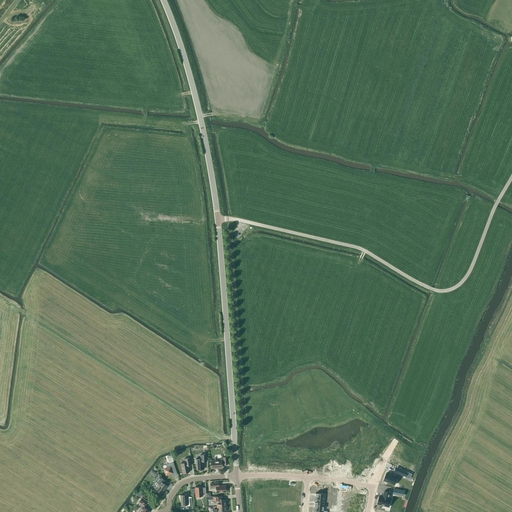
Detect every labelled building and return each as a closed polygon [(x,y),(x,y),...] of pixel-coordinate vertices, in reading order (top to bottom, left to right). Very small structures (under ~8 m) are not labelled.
[(376,434),(371,434),(371,443),(377,443),(380,443),(380,433),(376,433),(376,434)] [(366,453),(361,453),(361,462),(367,462),(370,462),(370,452),(366,452),(366,453)] [(275,453),(270,453),(270,463),(277,463),(277,462),(280,462),(280,453),(275,453)] [(204,469),(203,461),(207,461),(206,454),(200,455),(201,459),(195,459),(196,470),(204,469)] [(300,455),(295,455),(295,465),(301,465),(301,464),(304,464),(304,455),(300,455)] [(228,464),(227,457),(220,458),(221,460),(211,461),(211,469),(222,468),(222,464),(223,464),(223,465),(228,464)] [(322,457),(317,457),(317,467),(323,467),(323,466),(326,466),(326,457),(322,457)] [(189,472),(188,466),(191,465),(190,458),(184,459),(185,463),(180,464),(182,473),(189,472)] [(344,459),(339,459),(339,468),(345,468),(348,468),(348,458),(344,459)] [(172,473),(173,476),(177,475),(172,462),(166,465),(167,468),(164,469),(166,475),(172,473)] [(408,472),(396,467),(394,471),(406,476),(408,472)] [(387,472),(384,480),(395,484),(398,476),(387,472)] [(155,489),(161,494),(167,486),(163,483),(165,481),(159,476),(155,481),(159,484),(155,489)] [(211,489),(216,489),(216,493),(226,492),(225,485),(218,486),(218,483),(210,483),(211,489)] [(202,487),(194,487),(195,497),(202,496),(202,494),(206,493),(205,487),(202,488),(202,487)] [(391,492),(384,490),(383,496),(379,496),(377,504),(389,507),(391,499),(389,498),(391,492)] [(355,492),(354,500),(364,501),(365,494),(355,492)] [(185,505),(186,509),(192,508),(191,501),(188,502),(187,495),(180,495),(181,505),(185,505)] [(217,503),(217,506),(226,506),(225,500),(222,500),(222,496),(213,497),(213,503),(217,503)] [(138,506),(141,508),(138,511),(148,511),(149,511),(143,507),(143,505),(144,506),(147,502),(142,498),(138,502),(140,503),(138,506)] [(354,500),(353,506),(362,508),(364,501),(354,500)]
